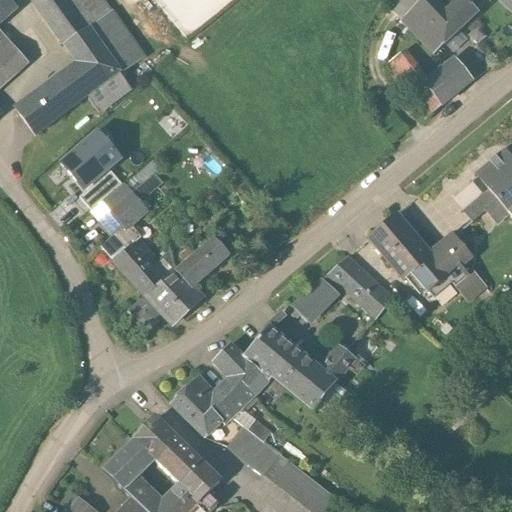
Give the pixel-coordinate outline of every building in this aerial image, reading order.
[(0,0),(0,33),(23,12),(11,0),(0,0)] [(18,114),(40,141),(90,103),(148,61),(104,0),(37,0),(31,4),(78,68),(18,114)] [(466,0),(451,14),(437,0),(429,0),(402,24),(438,64),(487,21),(467,0),(466,0)] [(511,0),(497,0),(511,16),(511,0)] [(0,33),(0,94),(30,69),(0,33)] [(460,60),(426,87),(420,80),(409,89),(435,121),(439,117),(442,121),(482,88),(460,60)] [(407,130),(380,97),(364,110),(391,143),(407,130)] [(97,135),(60,167),(84,195),(109,173),(108,172),(120,162),(97,135)] [(482,174),(493,187),(511,209),(511,159),(507,153),(482,174)] [(121,187),(109,173),(84,195),(79,200),(90,213),(121,187)] [(90,218),(112,244),(148,213),(126,187),(90,218)] [(472,192),(456,204),(476,229),(488,220),(498,233),(511,222),(511,209),(493,187),(478,199),(472,192)] [(436,258),(401,219),(372,245),(409,286),(415,281),(432,299),(448,283),(458,294),(473,281),(465,272),(478,261),(457,238),(436,258)] [(178,274),(197,296),(233,264),(213,242),(178,274)] [(146,303),(171,280),(141,246),(115,270),(146,303)] [(398,307),(351,259),(296,313),(315,331),(346,301),(374,330),(398,307)] [(207,307),(197,296),(178,274),(171,280),(146,303),(130,318),(149,340),(165,325),(175,336),(207,307)] [(473,281),(458,294),(472,310),(491,292),(477,277),(473,281)] [(324,373),(275,330),(247,362),(272,383),(316,421),(362,368),(343,352),(324,373)] [(236,351),(217,373),(225,380),(253,405),(272,383),(247,362),(236,351)] [(210,447),(223,433),(198,411),(214,393),(197,378),(168,411),(210,447)] [(214,393),(198,411),(223,433),(226,436),(237,424),(245,414),(253,405),(225,380),(214,393)] [(99,442),(108,433),(124,450),(151,424),(128,400),(83,444),(101,463),(110,454),(99,442)] [(245,414),(237,424),(245,430),(265,447),(273,437),(245,414)] [(222,487),(156,422),(133,444),(156,467),(180,490),(164,506),(169,511),(198,511),(199,511),(219,511),(208,501),(222,487)] [(228,451),(270,485),(303,511),(330,511),(337,505),(286,464),(265,447),(245,430),(228,451)] [(169,511),(164,506),(140,483),(156,467),(133,444),(102,476),(132,506),(137,511),(169,511)] [(91,511),(79,503),(72,511),(91,511)]
